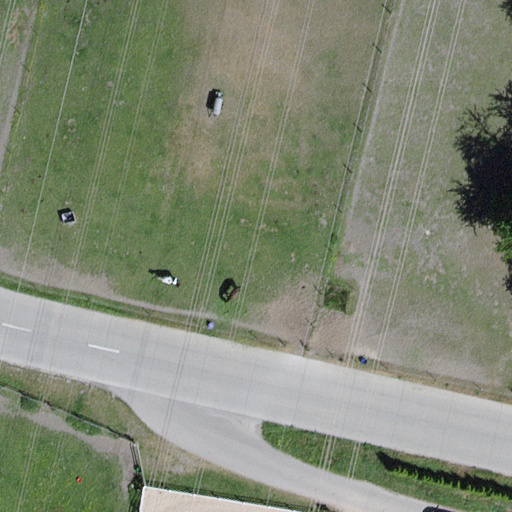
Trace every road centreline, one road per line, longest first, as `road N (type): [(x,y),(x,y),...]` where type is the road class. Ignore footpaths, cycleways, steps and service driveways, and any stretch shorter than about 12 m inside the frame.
road 1 (unclassified): [(0,319),(511,440)]
road 2 (track): [(415,511),(273,469),(199,428),(182,363)]
